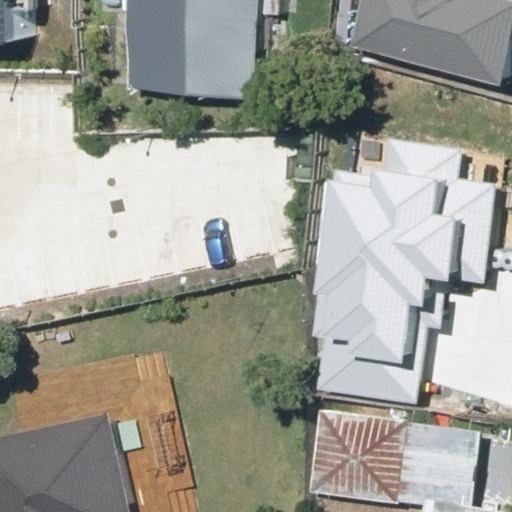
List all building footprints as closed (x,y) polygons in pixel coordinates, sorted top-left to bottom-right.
[(0,0),(0,55),(54,58),(56,0),(0,0)] [(148,0),(140,89),(265,102),(275,0),(148,0)] [(511,0),(364,0),(356,30),(511,72),(511,0)] [(142,216),(115,214),(111,293),(276,300),(283,152),(145,147),(142,216)] [(335,318),(334,394),(415,395),(416,320),(335,318)] [(146,511),(121,412),(0,438),(0,511),(146,511)] [(316,491),(435,509),(434,511),(511,511),(481,507),(492,437),(329,412),(316,491)]
